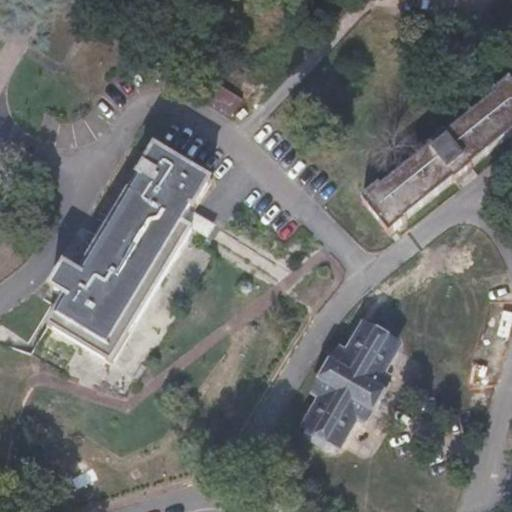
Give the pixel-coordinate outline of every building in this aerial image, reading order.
[(431,152),(433,154),(384,194),(382,191),(366,205),(394,238),(410,225),(409,224),(458,184),(459,185),(476,172),(475,170),(511,140),(511,86),(497,99),(498,101),(450,140),(448,138),(431,152)] [(129,194),(131,196),(80,277),(66,268),(52,293),(60,298),(66,301),(47,331),(113,370),(197,237),(183,228),(192,213),(196,215),(213,186),(155,152),(129,194)] [(192,213),(183,228),(197,237),(205,242),(213,229),(205,223),(194,217),(196,215),(192,213)] [(349,362),(343,359),(320,398),(326,402),(310,429),(341,448),(358,420),(363,422),(386,382),(381,380),(397,351),(366,333),(349,362)] [(393,387),(386,382),(363,422),(370,426),(393,387)] [(313,438),(315,441),(313,445),(327,453),(328,451),(334,451),(338,454),(341,448),(310,429),(307,434),(313,438)]
